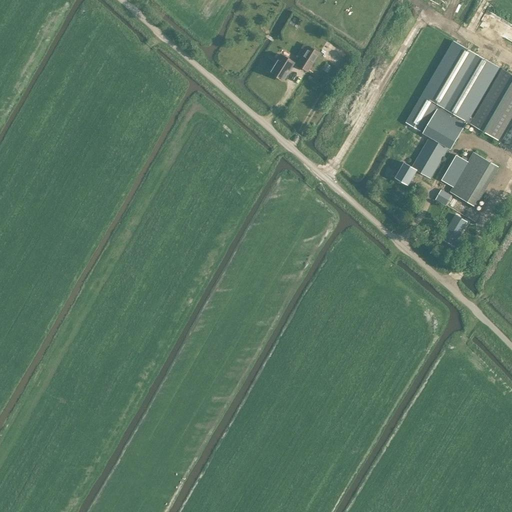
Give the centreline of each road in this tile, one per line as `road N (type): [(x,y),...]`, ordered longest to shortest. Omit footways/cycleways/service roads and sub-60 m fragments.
road 1 (unclassified): [(121,0),(511,347)]
road 2 (track): [(424,18),(327,180)]
